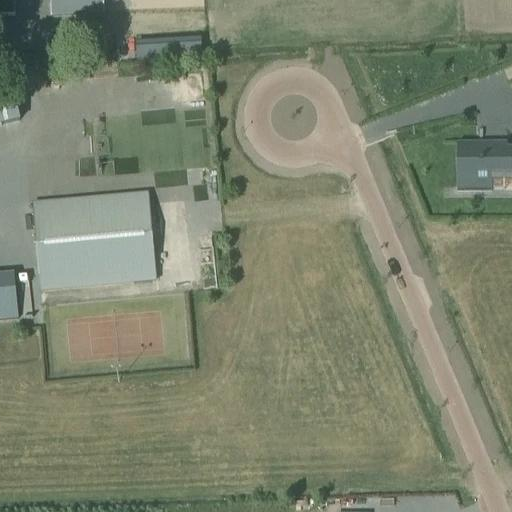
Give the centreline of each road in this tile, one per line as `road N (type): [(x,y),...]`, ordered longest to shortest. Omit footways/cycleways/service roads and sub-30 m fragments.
road 1 (residential): [(502,511),(344,136)]
road 2 (residential): [(344,136),(337,102),(320,79),(273,79),(262,100),(263,125),(279,152),(318,157)]
